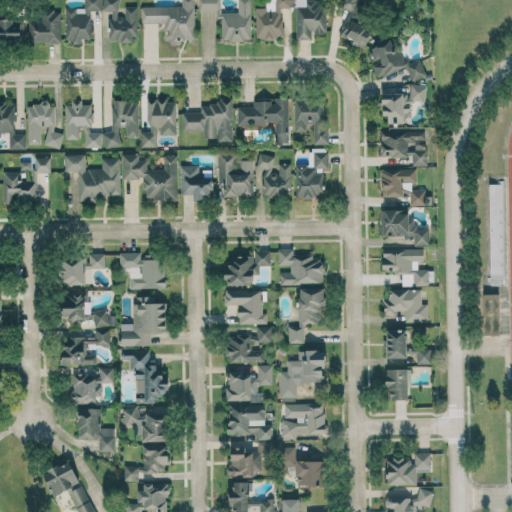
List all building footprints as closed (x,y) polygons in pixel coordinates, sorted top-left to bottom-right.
[(1,0),(0,0),(0,38),(22,39),(22,21),(11,21),(12,10),(1,9),(1,0)] [(66,41),(83,41),(83,38),(92,38),(91,10),(101,10),(101,0),(85,0),(86,7),(65,8),(66,41)] [(136,6),(125,6),(125,15),(119,15),(118,0),(103,0),(103,10),(110,10),(110,41),(136,41),(136,6)] [(194,0),(181,0),(182,5),(141,5),(141,23),(164,23),(164,30),(170,30),(170,40),(194,40),(194,0)] [(250,0),(237,0),(238,12),(221,12),(220,0),(198,0),(198,11),(220,10),(221,40),(251,40),(250,0)] [(256,7),(255,38),(276,39),(276,36),(282,36),(283,7),(290,7),(290,0),(265,0),(266,7),(256,7)] [(325,0),(295,0),(296,39),(312,39),(312,34),(326,33),(325,0)] [(349,10),(338,36),(365,46),(372,28),(362,24),(365,15),(357,12),(361,0),(341,0),(339,6),(349,10)] [(61,10),(42,9),(41,21),(29,20),(28,42),(60,42),(61,10)] [(379,78),(406,65),(399,50),(396,51),(390,39),(366,50),(379,78)] [(410,80),(425,76),(421,59),(406,63),(410,80)] [(426,84),(410,84),(410,99),(425,100),(426,84)] [(388,123),(403,122),(403,92),(382,93),(382,115),(387,115),(388,123)] [(233,141),(232,97),(218,98),(218,104),(200,104),(201,111),(182,112),(182,130),(203,129),(204,137),(217,137),(217,141),(233,141)] [(275,143),(289,142),(288,98),(253,99),(253,106),(237,106),(237,124),(275,123),(275,143)] [(294,130),(311,130),(311,143),(325,143),(325,98),(294,98),(294,130)] [(176,99),(149,99),(149,131),(141,131),(141,146),(158,146),(157,135),(176,134),(176,99)] [(139,136),(138,100),(112,100),(112,131),(103,131),(104,146),(119,145),(119,127),(126,127),(126,136),(139,136)] [(66,138),(78,138),(78,125),(92,125),(92,104),(82,104),(82,101),(65,102),(66,138)] [(25,148),(25,133),(15,133),(15,102),(0,102),(0,134),(9,134),(10,148),(25,148)] [(28,143),(41,143),(41,126),(46,126),(46,146),(62,146),(62,131),(55,131),(55,103),(28,103),(28,143)] [(426,165),(426,130),(381,130),(381,156),(412,156),(412,165),(426,165)] [(102,146),(102,132),(85,132),(85,146),(102,146)] [(296,196),(323,196),(323,168),(329,168),(328,149),(309,149),(310,164),(295,164),(296,196)] [(177,199),(177,154),(164,154),(164,168),(147,168),(147,159),(139,159),(139,153),(122,153),(122,178),(144,178),(144,199),(177,199)] [(78,198),(120,197),(120,157),(101,157),(102,167),(86,168),(85,154),(65,154),(65,170),(78,170),(78,198)] [(263,196),(290,197),(291,163),(278,163),(278,172),(273,172),(273,154),(258,154),(258,167),(264,167),(263,196)] [(253,159),(237,159),(237,155),(218,155),(218,182),(224,182),(224,195),(253,196),(253,159)] [(51,157),(36,157),(36,171),(50,171),(51,157)] [(193,200),(213,199),(212,177),(199,178),(199,164),(180,165),(181,194),(193,194),(193,200)] [(415,168),(382,168),(382,195),(410,195),(410,205),(426,205),(426,188),(415,188),(415,168)] [(3,170),(3,202),(14,202),(14,200),(36,200),(36,180),(22,180),(22,170),(3,170)] [(380,209),(381,235),(414,235),(414,245),(429,244),(428,229),(416,229),(416,220),(408,220),(408,209),(380,209)] [(382,248),(383,271),(402,271),(402,285),(429,284),(428,268),(418,268),(417,260),(424,260),(423,247),(382,248)] [(280,283),(324,283),(324,259),(313,259),(313,253),(293,253),(293,248),(278,248),(278,264),(290,264),(290,271),(280,271),(280,283)] [(270,250),(253,250),(253,255),(233,255),(233,264),(225,264),(225,278),(227,278),(227,284),(253,285),(253,274),(257,274),(258,264),(270,265),(270,250)] [(130,288),(166,287),(165,258),(141,259),(140,251),(119,252),(120,266),(129,266),(130,288)] [(105,267),(104,254),(60,255),(61,283),(92,282),(92,268),(105,267)] [(304,342),(304,323),(322,323),(322,287),(299,288),(299,324),(288,324),(288,342),(304,342)] [(422,289),(389,288),(388,298),(383,298),(383,312),(406,313),(406,321),(428,321),(428,303),(421,303),(422,289)] [(266,323),(267,312),(262,312),(262,289),(224,289),(224,304),(239,304),(239,322),(266,323)] [(62,318),(89,318),(90,292),(62,291),(62,318)] [(500,334),(499,293),(481,293),(482,334),(500,334)] [(121,345),(151,345),(151,332),(166,332),(166,302),(155,302),(155,296),(134,296),(134,322),(120,323),(121,345)] [(108,315),(107,309),(93,310),(94,326),(116,325),(115,315),(108,315)] [(271,326),(257,326),(257,341),(271,341),(271,326)] [(97,364),(97,354),(88,354),(88,343),(109,344),(110,328),(95,328),(94,336),(62,336),(62,363),(97,364)] [(406,357),(407,329),(386,329),(385,357),(406,357)] [(228,362),(264,360),(264,349),(255,349),(254,334),(227,335),(228,362)] [(432,363),(433,348),(417,348),(417,363),(432,363)] [(136,402),(157,402),(157,395),(166,395),(166,369),(156,369),(156,364),(149,364),(149,349),(122,349),(122,360),(130,360),(130,371),(135,371),(136,402)] [(297,382),(323,382),(323,350),(298,350),(298,360),(287,359),(287,370),(280,370),(279,396),(297,397),(297,382)] [(260,400),(260,384),(272,384),(272,364),(258,364),(258,372),(229,372),(228,400),(260,400)] [(114,381),(113,366),(100,367),(100,381),(114,381)] [(407,368),(386,368),(386,399),(407,399),(407,368)] [(72,372),(71,401),(99,401),(100,373),(72,372)] [(282,402),(282,439),(297,438),(297,432),(325,431),(325,402),(282,402)] [(273,439),(272,424),(265,424),(264,404),(228,405),(229,434),(256,433),(256,439),(273,439)] [(142,441),(168,440),(167,413),(138,414),(138,406),(121,406),(122,425),(135,425),(135,434),(142,434),(142,441)] [(114,427),(100,427),(101,408),(78,407),(78,437),(99,437),(99,450),(114,450),(114,427)] [(229,450),(229,475),(261,475),(262,455),(273,455),(273,440),(257,440),(257,450),(229,450)] [(123,480),(138,480),(138,471),(167,472),(168,445),(143,445),(143,466),(124,465),(123,480)] [(324,460),(295,460),(295,446),(280,446),(280,465),(296,465),(296,484),(324,484),(324,460)] [(417,483),(416,471),(432,471),(431,452),(414,452),(414,460),(404,460),(404,456),(386,457),(387,484),(417,483)] [(52,494),(79,483),(69,461),(43,472),(52,494)] [(125,511),(167,511),(168,483),(143,482),(143,489),(138,489),(137,502),(126,502),(125,511)] [(273,511),(274,498),(250,498),(249,482),(229,482),(229,511),(273,511)] [(70,491),(78,511),(94,511),(83,485),(70,491)] [(385,495),(385,509),(388,509),(388,511),(412,511),(413,511),(419,511),(419,505),(432,505),(432,489),(418,488),(417,496),(385,495)] [(299,511),(299,498),(281,498),(281,511),(299,511)]
